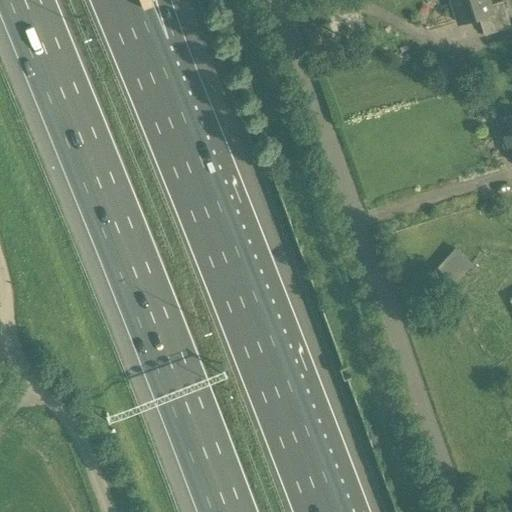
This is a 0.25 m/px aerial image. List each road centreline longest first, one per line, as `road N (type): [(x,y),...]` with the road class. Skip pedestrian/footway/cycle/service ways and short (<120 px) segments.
road 1 (motorway): [(27,0),(225,511)]
road 2 (unclassified): [(456,511),(275,0)]
road 3 (motorway): [(317,511),(168,124)]
road 4 (unclassified): [(111,511),(95,465),(48,390),(0,357),(7,298),(0,261)]
road 5 (motorway): [(168,124),(118,0)]
road 6 (motorway): [(168,124),(170,22),(163,0)]
